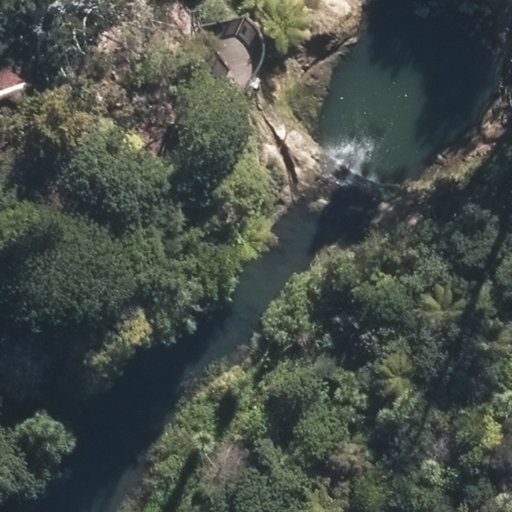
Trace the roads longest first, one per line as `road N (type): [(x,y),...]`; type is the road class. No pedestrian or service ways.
road 1 (motorway): [(182,511),(116,0)]
road 2 (motorway): [(356,0),(417,511)]
